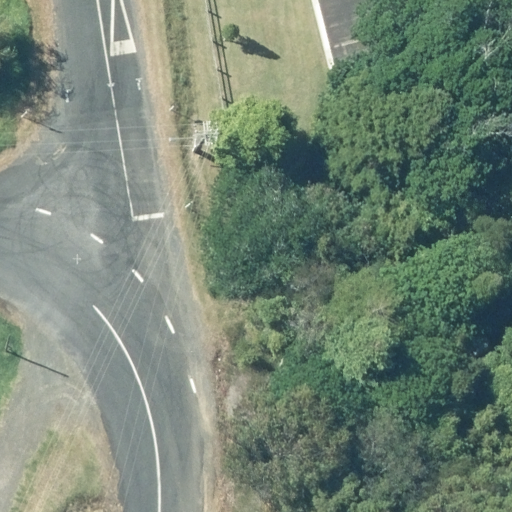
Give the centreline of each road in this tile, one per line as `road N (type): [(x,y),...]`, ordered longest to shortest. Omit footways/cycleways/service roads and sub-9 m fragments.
road 1 (residential): [(93,309),(132,221),(96,0)]
road 2 (unclassified): [(93,309),(128,362),(154,437),(156,511)]
